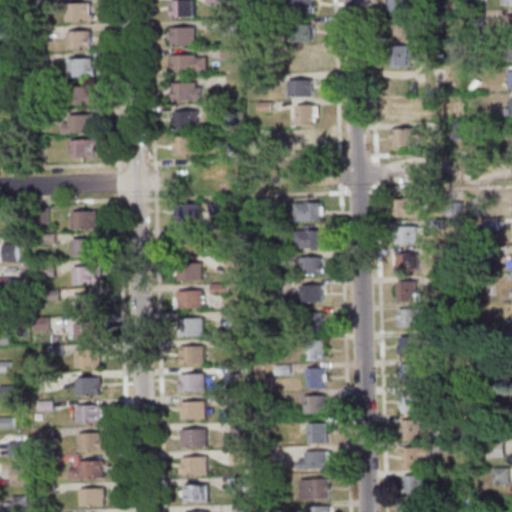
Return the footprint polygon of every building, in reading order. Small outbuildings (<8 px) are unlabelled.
[(51,0),(51,8),(36,8),(36,0),(51,0)] [(195,0),(196,17),(172,17),(172,0),(195,0)] [(310,0),(311,14),(288,15),(287,0),(310,0)] [(388,0),(389,11),(407,10),(406,0),(388,0)] [(66,22),(66,3),(89,3),(90,15),(94,15),(94,21),(66,22)] [(466,26),(483,25),(483,11),(466,12),(466,26)] [(389,19),(389,35),(412,34),(412,18),(389,19)] [(221,20),(234,20),(234,34),(221,34),(221,20)] [(287,41),(286,25),(309,24),(310,41),(287,41)] [(46,42),(33,43),(32,28),(46,28),(46,42)] [(172,28),(195,28),(195,45),(173,46),(172,28)] [(69,49),(68,32),(91,31),(91,49),(69,49)] [(275,55),(261,56),(260,47),(275,46),(275,55)] [(390,67),(407,67),(407,46),(390,47),(390,67)] [(234,47),(234,58),(221,58),(221,47),(234,47)] [(311,69),(289,69),(288,53),(311,53),(311,69)] [(48,54),(48,64),(33,64),(32,54),(48,54)] [(170,73),(170,67),(173,67),(172,56),(196,55),(196,58),(205,57),(205,72),(170,73)] [(69,76),(68,60),(92,59),(92,66),(96,66),(96,76),(69,76)] [(0,71),(14,71),(14,81),(0,81),(0,71)] [(275,75),(275,85),(261,86),(261,75),(275,75)] [(289,97),(289,80),(311,79),(312,96),(289,97)] [(203,99),(174,100),(174,83),(195,82),(196,87),(202,87),(203,99)] [(49,92),(34,92),(34,83),(48,83),(49,92)] [(70,104),(69,87),(92,87),(92,103),(70,104)] [(271,112),(257,112),(257,102),(271,101),(271,112)] [(391,102),(391,119),(413,118),(413,101),(391,102)] [(212,113),(212,103),(226,103),(226,113),(212,113)] [(313,104),(314,125),(298,126),(297,105),(313,104)] [(53,120),(34,121),(34,110),(52,110),(53,120)] [(175,112),(198,111),(198,127),(175,128),(175,112)] [(63,133),(63,124),(70,124),(70,116),(95,116),(95,132),(63,133)] [(470,122),(470,139),(481,139),(481,123),(470,122)] [(448,124),(449,139),(459,139),(459,124),(448,124)] [(391,130),(391,147),(415,146),(415,140),(423,140),(423,128),(391,130)] [(300,132),(313,132),(314,149),(301,149),(300,132)] [(289,150),(289,135),(298,135),(298,150),(289,150)] [(176,154),(176,137),(198,136),(199,154),(176,154)] [(98,145),(93,145),(94,157),(71,158),(70,141),(97,140),(98,145)] [(226,156),(225,142),(239,142),(239,156),(226,156)] [(30,164),(30,149),(44,148),(44,164),(30,164)] [(0,149),(16,149),(17,161),(0,161),(0,149)] [(395,199),(421,198),(421,215),(396,216),(395,199)] [(295,220),(294,203),(320,202),(320,206),(324,206),(324,214),(321,214),(321,219),(295,220)] [(452,202),(461,202),(462,215),(452,215),(452,202)] [(176,204),(200,203),(200,221),(177,221),(176,204)] [(211,218),(210,203),(220,203),(220,218),(211,218)] [(49,223),(33,223),(33,209),(48,208),(49,223)] [(7,223),(7,209),(18,209),(19,222),(7,223)] [(96,228),(73,229),(72,212),(97,211),(97,220),(96,220),(96,228)] [(440,218),(441,229),(428,229),(427,219),(440,218)] [(496,228),(484,229),(483,218),(496,218),(496,228)] [(417,226),(418,242),(396,243),(395,226),(417,226)] [(322,247),(296,248),(296,231),(321,230),(321,234),(324,234),(325,242),(322,242),(322,247)] [(55,233),(55,243),(41,243),(41,234),(55,233)] [(203,252),(178,252),(178,235),(202,234),(203,252)] [(96,255),(74,256),(73,239),(100,239),(100,248),(96,248),(96,255)] [(16,244),(16,261),(3,261),(2,244),(16,244)] [(498,256),(484,257),(484,247),(497,246),(498,256)] [(435,262),(434,248),(448,248),(449,262),(435,262)] [(287,263),(273,264),(272,254),(286,253),(287,263)] [(396,254),(417,253),(418,269),(397,270),(396,254)] [(226,257),(240,257),(240,270),(227,270),(226,257)] [(322,274),(301,275),(301,258),(322,257),(322,274)] [(40,277),(39,263),(54,262),(54,276),(40,277)] [(179,280),(178,263),(201,263),(202,279),(179,280)] [(74,284),(73,268),(100,267),(100,277),(98,277),(98,283),(74,284)] [(455,275),(456,285),(440,285),(440,276),(455,275)] [(0,278),(9,278),(9,289),(0,289),(0,278)] [(397,281),(415,280),(415,289),(414,289),(415,293),(420,293),(421,300),(398,301),(397,281)] [(226,283),(227,293),(211,293),(210,284),(226,283)] [(301,303),(301,287),(322,286),(323,302),(301,303)] [(59,300),(44,300),(44,291),(58,290),(59,300)] [(202,290),(203,308),(175,309),(174,297),(178,297),(178,291),(202,290)] [(99,311),(75,311),(74,295),(98,294),(99,311)] [(0,317),(0,307),(8,307),(8,317),(0,317)] [(398,326),(398,309),(419,308),(420,315),(428,315),(428,324),(398,326)] [(228,312),(242,311),(242,325),(228,326),(228,312)] [(323,333),(308,333),(307,313),(322,312),(323,333)] [(49,330),(36,330),(35,318),(49,318),(49,330)] [(180,335),(180,319),(203,318),(204,334),(180,335)] [(76,340),(75,323),(98,322),(99,339),(76,340)] [(0,333),(9,333),(9,345),(0,345),(0,333)] [(399,337),(421,336),(421,352),(400,353),(399,337)] [(244,339),(244,349),(231,349),(231,339),(244,339)] [(289,351),(277,351),(277,342),(289,341),(289,351)] [(307,360),(307,341),(322,341),(323,360),(307,360)] [(62,354),(49,355),(49,345),(61,344),(62,354)] [(204,346),(205,363),(181,364),(180,347),(204,346)] [(100,366),(77,366),(76,350),(100,349),(100,366)] [(511,367),(498,368),(498,358),(510,357),(511,367)] [(0,362),(9,362),(10,372),(0,372),(0,362)] [(402,364),(417,364),(418,384),(402,384),(402,364)] [(290,375),(275,375),(275,365),(290,365),(290,375)] [(324,387),(308,388),(307,368),(324,368),(324,387)] [(181,374),(205,373),(206,391),(182,391),(181,374)] [(77,395),(77,378),(100,377),(100,394),(77,395)] [(0,386),(15,385),(16,399),(0,399),(0,386)] [(434,386),(449,386),(450,395),(435,395),(434,386)] [(418,391),(419,411),(403,412),(402,392),(418,391)] [(230,412),(229,396),(245,395),(246,412),(230,412)] [(326,412),(304,413),(304,396),(325,395),(326,412)] [(182,401),(206,400),(206,418),(183,419),(182,401)] [(52,410),(39,411),(38,401),(52,401),(52,410)] [(101,421),(78,422),(78,405),(101,405),(101,421)] [(511,421),(499,422),(499,412),(511,411),(511,421)] [(0,417),(13,417),(13,427),(0,427),(0,417)] [(402,419),(418,419),(419,439),(403,440),(402,419)] [(245,421),(246,434),(232,435),(232,421),(245,421)] [(309,443),(308,424),(326,423),(327,443),(309,443)] [(38,428),(52,428),(52,439),(39,439),(38,428)] [(206,429),(207,445),(183,446),(182,430),(206,429)] [(79,450),(78,433),(102,432),(103,450),(79,450)] [(486,456),(485,441),(503,440),(504,455),(486,456)] [(8,441),(25,441),(25,454),(8,455),(8,441)] [(403,447),(428,446),(428,456),(419,456),(420,466),(404,467),(403,447)] [(232,464),(231,450),(246,450),(247,464),(232,464)] [(328,467),(298,468),(297,460),(307,460),(306,452),(328,451),(328,467)] [(183,457),(207,456),(208,473),(183,474),(183,457)] [(69,479),(69,469),(80,469),(79,461),(103,460),(103,477),(69,479)] [(10,468),(25,467),(26,482),(10,483),(10,468)] [(509,481),(493,482),(493,468),(508,468),(509,481)] [(424,475),(425,491),(405,492),(404,475),(424,475)] [(245,477),(246,492),(232,493),(232,478),(245,477)] [(301,499),(300,479),(327,478),(328,498),(301,499)] [(53,493),(39,493),(39,483),(53,483),(53,493)] [(207,485),(208,501),(186,502),(185,485),(207,485)] [(105,505),(81,506),(81,489),(104,488),(105,505)] [(27,496),(27,510),(13,511),(13,496),(27,496)] [(461,497),(461,506),(447,507),(447,498),(461,497)] [(399,511),(399,504),(429,503),(430,511),(399,511)]
